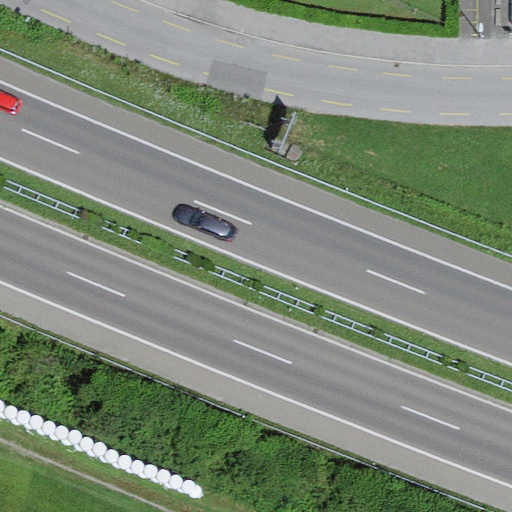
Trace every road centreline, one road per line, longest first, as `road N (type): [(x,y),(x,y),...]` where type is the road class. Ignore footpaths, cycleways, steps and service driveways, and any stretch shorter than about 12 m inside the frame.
road 1 (trunk): [(511,327),(0,122)]
road 2 (trunk): [(0,245),(511,449)]
road 3 (tertiary): [(65,0),(267,72),(371,87),(511,88)]
road 4 (track): [(0,414),(239,511)]
